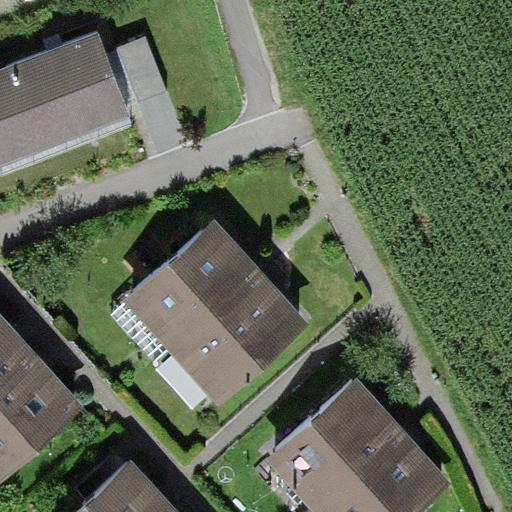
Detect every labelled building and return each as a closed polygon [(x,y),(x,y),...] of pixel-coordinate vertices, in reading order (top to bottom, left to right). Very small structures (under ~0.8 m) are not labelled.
[(107,26),(0,65),(0,152),(4,162),(140,111),(134,94),(171,80),(152,28),(113,42),(107,26)] [(176,351),(270,267),(222,213),(129,298),(176,351)] [(225,404),(318,320),(270,267),(176,351),(225,404)] [(0,386),(41,350),(0,306),(0,386)] [(0,474),(1,476),(86,399),(41,350),(0,386),(0,474)] [(409,424),(362,374),(275,457),(325,507),(409,424)] [(330,511),(419,511),(459,473),(409,424),(325,507),(330,511)] [(175,511),(131,463),(80,511),(175,511)]
